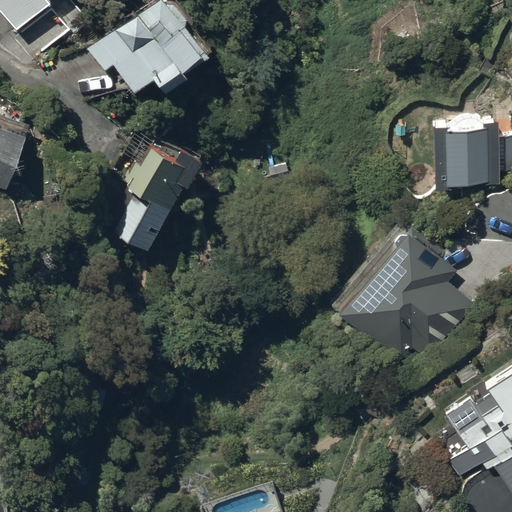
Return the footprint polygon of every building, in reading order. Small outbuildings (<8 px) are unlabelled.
[(0,0),(0,8),(15,26),(45,0),(0,0)] [(135,2),(86,44),(105,67),(113,60),(133,84),(152,68),(164,82),(184,65),(185,66),(209,46),(184,17),(186,10),(176,0),(146,0),(139,7),(135,2)] [(434,117),(435,181),(448,181),(448,178),(483,178),(482,180),(498,180),(498,169),(511,168),(511,132),(498,132),(498,115),(482,115),(481,114),(480,113),(479,113),(479,112),(478,112),(477,111),(476,111),(476,110),(475,110),(474,110),(473,110),(473,109),(472,109),(471,109),(470,109),(469,109),(468,109),(467,109),(466,109),(465,109),(464,109),(463,109),(462,109),(461,110),(460,110),(459,110),(459,111),(458,111),(457,112),(457,108),(445,108),(445,117),(434,117)] [(0,184),(6,187),(30,123),(0,111),(0,184)] [(132,171),(104,224),(149,248),(200,149),(180,139),(175,150),(150,137),(139,160),(134,157),(128,169),(132,171)] [(410,220),(337,303),(415,371),(475,303),(446,278),(456,267),(442,254),(445,251),(410,220)] [(511,364),(486,381),(498,398),(485,406),(481,399),(476,402),(470,393),(446,410),(468,443),(446,458),(457,475),(482,458),(488,466),(494,462),(511,489),(511,364)]
